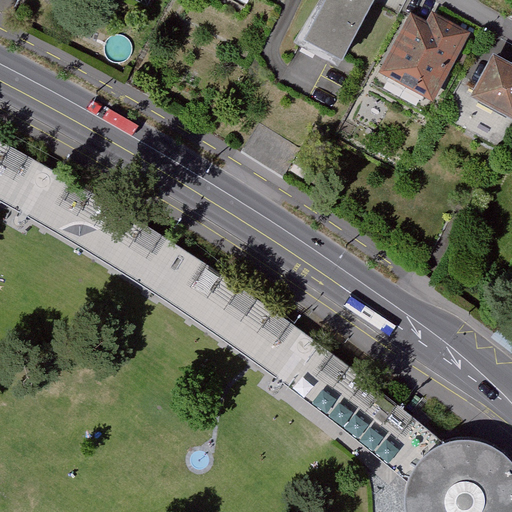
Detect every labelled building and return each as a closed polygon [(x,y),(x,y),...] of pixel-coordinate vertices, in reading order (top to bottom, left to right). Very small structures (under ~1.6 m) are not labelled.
[(318,0),(298,39),(341,61),(372,0),(318,0)] [(468,30),(429,10),(424,20),(407,11),(374,74),(430,103),(468,30)] [(507,60),(488,50),(464,94),(511,120),(511,116),(511,60),(509,59),(507,60)] [(418,460),(430,445),(447,436),(380,382),(301,325),(169,232),(62,170),(0,135),(0,194),(11,201),(138,275),(299,389),(410,478),(418,460)] [(511,511),(511,448),(493,435),(465,431),(447,436),(430,445),(418,460),(410,478),(408,501),(411,511),(511,511)]
